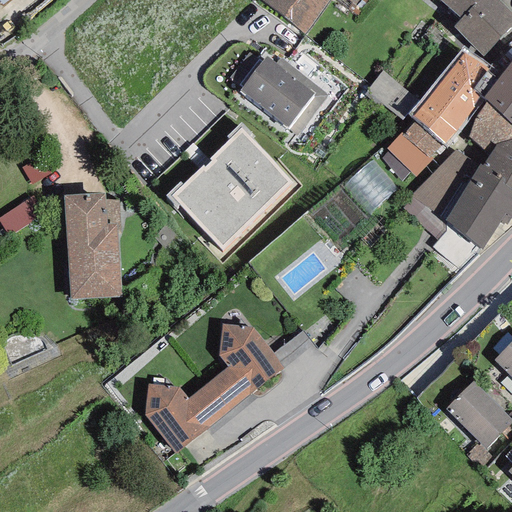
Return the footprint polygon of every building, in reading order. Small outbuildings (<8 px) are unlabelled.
[(328,0),(261,0),(260,1),(304,33),(328,0)] [(438,0),(459,19),(452,27),(483,57),(511,26),(511,11),(499,0),(438,0)] [(464,47),(435,81),(475,113),(485,101),(481,98),(500,76),(464,47)] [(328,96),(280,58),(275,64),(266,57),(262,62),(259,60),(239,85),(242,87),(239,91),(295,136),(328,96)] [(511,59),(500,76),(481,98),(485,101),(511,124),(511,59)] [(447,148),(475,113),(435,81),(407,116),(414,122),(444,146),(447,148)] [(511,124),(485,101),(473,121),(468,137),(490,156),(496,145),(511,140),(511,124)] [(241,122),(226,136),(229,140),(181,185),(179,182),(165,196),(176,207),(179,205),(221,249),(292,182),(248,136),(251,133),(241,122)] [(444,146),(414,122),(403,135),(430,161),(444,146)] [(430,161),(403,135),(400,133),(385,149),(388,151),(409,171),(416,177),(430,161)] [(511,140),(496,145),(490,156),(483,169),(478,164),(443,222),(451,227),(481,249),(498,222),(506,226),(511,214),(511,140)] [(443,222),(478,164),(455,150),(402,207),(438,242),(451,227),(443,222)] [(409,171),(388,151),(381,158),(401,181),(409,171)] [(20,167),(31,184),(49,172),(38,155),(20,167)] [(365,207),(391,193),(376,164),(349,177),(365,207)] [(104,193),(63,196),(70,301),(122,297),(117,232),(120,232),(118,200),(105,200),(104,193)] [(0,222),(8,234),(40,212),(31,197),(0,217),(0,222)] [(178,387),(147,384),(144,417),(175,454),(284,368),(251,328),(222,324),(218,355),(228,366),(188,398),(178,387)] [(511,341),(493,360),(511,379),(511,341)] [(511,423),(511,421),(472,382),(444,409),(485,450),(511,423)]
